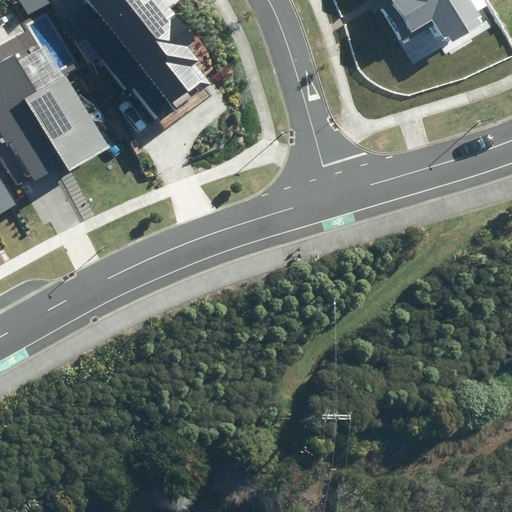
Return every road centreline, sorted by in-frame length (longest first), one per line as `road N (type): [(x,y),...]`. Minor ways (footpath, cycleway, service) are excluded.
road 1 (residential): [(332,195),(150,250),(0,335)]
road 2 (residential): [(269,0),(285,28),(332,195)]
road 3 (residential): [(511,132),(332,195)]
